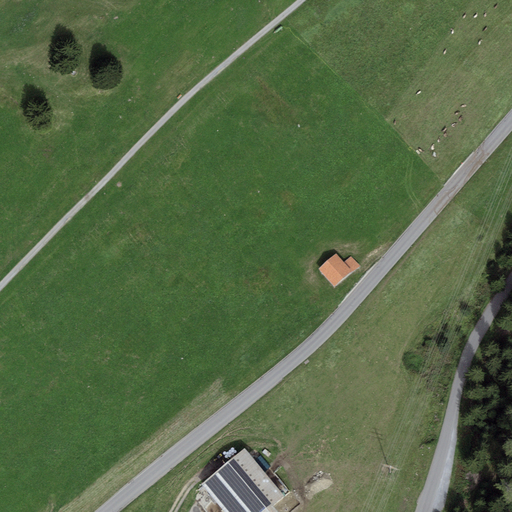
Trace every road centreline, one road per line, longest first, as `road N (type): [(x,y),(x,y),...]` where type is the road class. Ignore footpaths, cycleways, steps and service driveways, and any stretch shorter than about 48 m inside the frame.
road 1 (tertiary): [(106,511),(303,352),(511,119)]
road 2 (track): [(302,0),(168,115),(0,287)]
road 3 (unclassified): [(511,282),(471,362),(424,511)]
